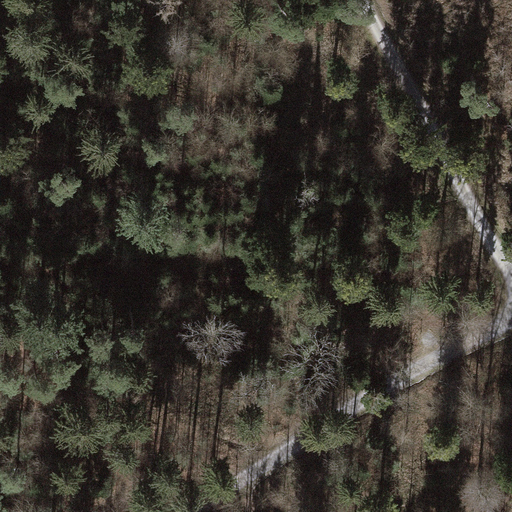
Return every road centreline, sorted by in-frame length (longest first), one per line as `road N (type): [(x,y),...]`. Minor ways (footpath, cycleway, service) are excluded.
road 1 (track): [(187,511),(380,389),(511,320)]
road 2 (track): [(341,0),(511,274)]
